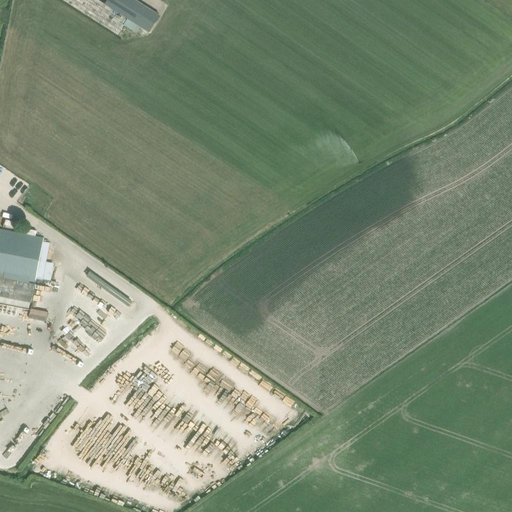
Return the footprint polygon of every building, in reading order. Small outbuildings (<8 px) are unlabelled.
[(61,0),(118,35),(124,25),(137,33),(141,26),(149,32),(160,15),(135,0),(107,0),(105,4),(99,0),(61,0)] [(138,0),(161,14),(170,0),(138,0)] [(0,303),(29,309),(30,302),(31,303),(35,284),(42,286),(51,287),(52,281),(51,280),(51,277),(54,264),(54,263),(46,261),(50,243),(43,241),(44,238),(37,237),(32,236),(31,235),(22,234),(2,230),(0,229),(0,303)] [(60,293),(81,298),(83,286),(62,282),(60,293)] [(93,294),(82,309),(100,321),(111,306),(93,294)]
